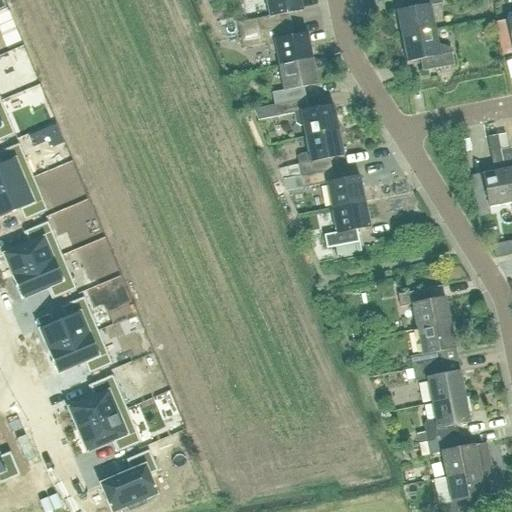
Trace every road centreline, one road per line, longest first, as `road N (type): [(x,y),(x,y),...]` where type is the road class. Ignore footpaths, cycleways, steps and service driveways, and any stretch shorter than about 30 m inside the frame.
road 1 (residential): [(511,339),(494,284),(398,129)]
road 2 (residential): [(398,129),(345,43),(335,0)]
road 3 (residential): [(72,493),(26,382)]
